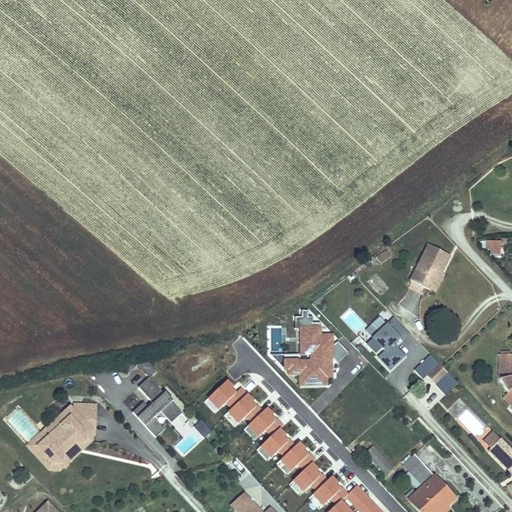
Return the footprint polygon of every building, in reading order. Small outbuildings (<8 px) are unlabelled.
[(491,239),(491,242),(492,250),(492,252),(501,251),(500,239),(491,239)] [(446,254),(426,242),(406,275),(420,284),(430,268),(436,271),(446,254)] [(381,247),(371,255),(374,260),(385,253),(381,247)] [(430,268),(420,284),(428,289),(438,272),(436,271),(430,268)] [(393,345),(399,339),(402,342),(410,334),(394,318),(387,326),(379,318),(372,324),(380,332),(372,339),(385,352),(379,358),(391,370),(404,357),(393,345)] [(380,332),(372,324),(365,331),(372,339),(380,332)] [(233,352),(247,344),(242,336),(229,344),(233,352)] [(511,352),(498,353),(499,378),(507,391),(503,395),(511,403),(511,352)] [(428,374),(439,364),(430,355),(419,365),(428,374)] [(149,379),(156,371),(146,361),(138,368),(149,379)] [(435,384),(447,372),(439,364),(428,374),(427,376),(435,384)] [(428,374),(419,365),(414,371),(423,380),(427,376),(428,374)] [(447,393),(457,382),(449,375),(439,386),(447,393)] [(182,416),(149,380),(139,390),(154,407),(150,412),(144,405),(133,415),(156,440),(165,432),(154,420),(161,414),(171,426),(179,419),(182,416)] [(182,412),(186,408),(178,400),(174,405),(182,412)] [(96,408),(76,406),(75,414),(96,415),(96,408)] [(96,415),(75,414),(71,409),(57,423),(62,428),(38,449),(53,465),(62,465),(62,457),(76,444),(86,444),(86,436),(92,436),(95,436),(96,415)] [(189,424),(182,416),(179,419),(186,427),(189,424)] [(201,438),(209,431),(201,422),(194,429),(194,430),(201,438)] [(60,473),(91,444),(86,444),(76,444),(62,457),(62,465),(53,465),(38,449),(62,428),(57,423),(28,449),(50,472),(60,473)] [(337,428),(333,434),(343,440),(347,434),(337,428)] [(204,441),(212,434),(209,431),(201,438),(204,441)] [(493,431),(482,442),(489,448),(490,447),(499,437),(493,431)] [(511,450),(499,437),(490,447),(508,465),(507,466),(511,471),(511,477),(505,482),(511,493),(511,450)] [(370,444),(362,451),(384,473),(391,466),(389,464),(370,444)] [(508,465),(490,447),(489,448),(507,466),(508,465)] [(406,502),(415,511),(434,511),(441,507),(444,510),(455,501),(411,455),(399,466),(420,488),(406,502)] [(270,509),(276,504),(249,472),(237,482),(250,498),(256,493),(270,509)] [(234,511),(245,511),(252,506),(244,497),(231,508),(234,511)]
